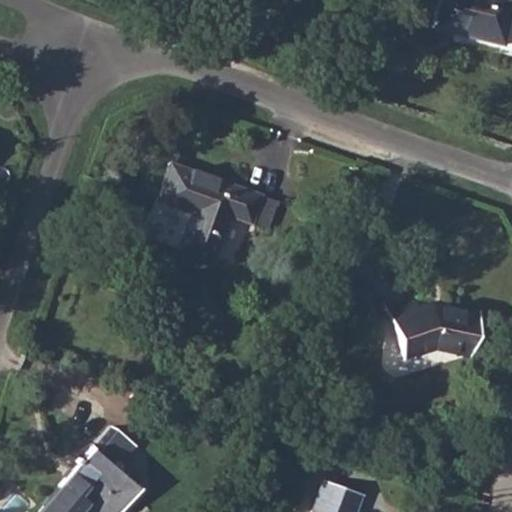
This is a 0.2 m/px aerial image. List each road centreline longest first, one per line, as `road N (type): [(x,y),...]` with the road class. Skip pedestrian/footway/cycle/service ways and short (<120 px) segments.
road 1 (residential): [(511,183),(107,39)]
road 2 (residential): [(0,345),(89,87)]
